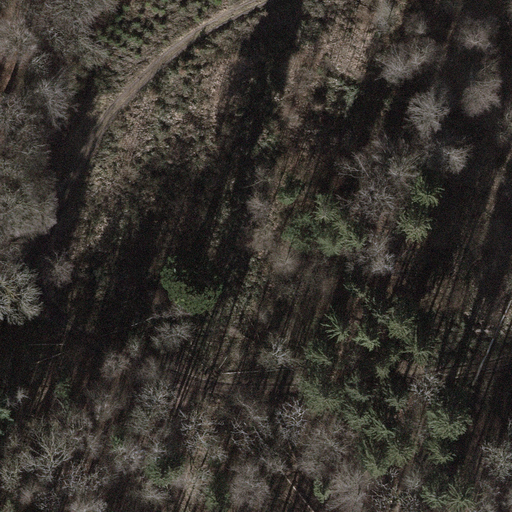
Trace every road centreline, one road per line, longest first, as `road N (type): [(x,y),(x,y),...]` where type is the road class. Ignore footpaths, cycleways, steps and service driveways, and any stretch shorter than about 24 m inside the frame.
road 1 (track): [(0,291),(19,293),(203,387),(511,365)]
road 2 (track): [(273,0),(184,43),(91,148),(19,293)]
